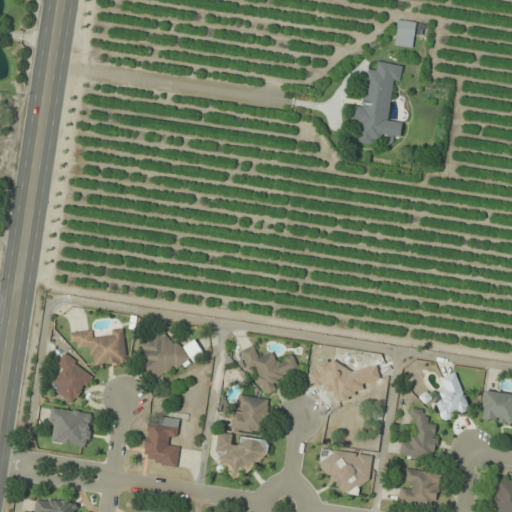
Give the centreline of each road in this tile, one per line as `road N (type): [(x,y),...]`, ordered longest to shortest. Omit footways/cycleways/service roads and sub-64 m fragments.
road 1 (secondary): [(0,371),(56,0)]
road 2 (residential): [(112,479),(261,506)]
